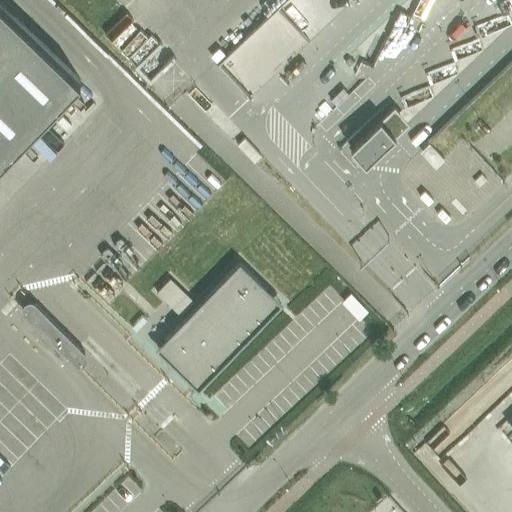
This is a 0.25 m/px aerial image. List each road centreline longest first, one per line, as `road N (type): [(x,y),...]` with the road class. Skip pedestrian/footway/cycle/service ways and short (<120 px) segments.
road 1 (unclassified): [(511,247),(338,411)]
road 2 (unclassified): [(338,411),(233,511)]
road 3 (unclassified): [(430,511),(338,411)]
